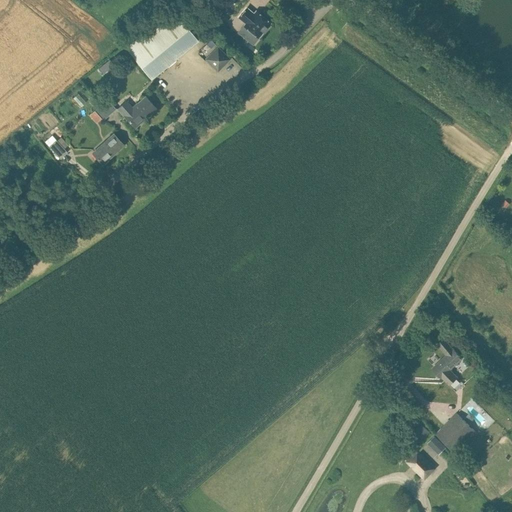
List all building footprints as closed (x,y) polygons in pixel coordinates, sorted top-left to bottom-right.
[(258,36),(262,32),(270,23),(256,11),(254,13),(247,7),(238,17),(245,24),(244,25),(258,36)] [(125,47),(151,79),(199,41),(172,8),(125,47)] [(207,59),(218,70),(229,59),(217,48),(207,59)] [(116,108),(107,99),(106,100),(101,95),(92,104),(96,109),(94,110),(103,120),(116,108)] [(132,109),(126,102),(118,109),(133,127),(155,108),(146,97),(132,109)] [(114,134),(93,153),(102,164),(123,144),(114,134)] [(60,159),(67,152),(52,135),(45,142),(60,159)] [(462,358),(444,337),(437,343),(446,354),(432,368),(441,377),(442,377),(449,385),(458,377),(450,369),(462,358)] [(475,433),(456,413),(435,433),(454,454),(475,433)] [(434,436),(428,442),(439,453),(445,447),(434,436)] [(416,451),(407,461),(423,477),(432,468),(416,451)]
